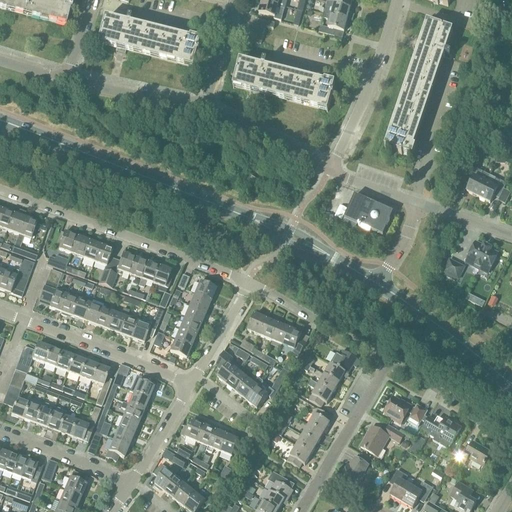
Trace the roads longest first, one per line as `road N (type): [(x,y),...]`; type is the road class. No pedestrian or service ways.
road 1 (tertiary): [(376,284),(288,235),(0,120)]
road 2 (residential): [(248,282),(0,191)]
road 3 (residential): [(191,383),(0,310)]
road 4 (residential): [(328,168),(365,97),(398,0)]
road 5 (residential): [(298,511),(387,360)]
road 6 (unknown): [(414,202),(464,40)]
road 7 (tertiary): [(511,385),(376,284)]
road 8 (residential): [(387,360),(248,282)]
road 9 (residential): [(511,434),(387,360)]
road 10 (residential): [(129,485),(0,429)]
road 11 (residential): [(328,168),(204,109)]
road 12 (residential): [(204,109),(81,77)]
